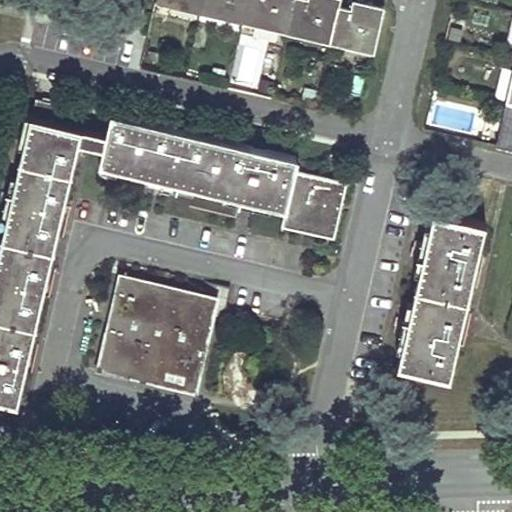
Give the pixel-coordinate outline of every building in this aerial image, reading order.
[(156,0),(156,3),(201,13),(203,0),(156,0)] [(203,0),(201,13),(245,23),(250,0),(203,0)] [(250,0),(245,23),(288,33),(295,0),(250,0)] [(295,0),(288,33),(332,43),(340,5),(341,2),(329,0),(295,0)] [(340,5),(332,43),(374,53),(383,13),(365,9),(367,2),(359,0),(352,0),(351,8),(340,5)] [(383,13),(384,6),(367,2),(365,9),(383,13)] [(254,79),(259,49),(247,47),(242,77),(254,79)] [(32,118),(53,123),(57,104),(36,100),(32,118)] [(511,103),(506,102),(496,144),(511,147),(511,103)] [(53,123),(32,118),(31,118),(0,249),(0,402),(17,407),(79,143),(104,148),(100,164),(287,208),(284,221),(331,231),(343,181),(296,170),(299,157),(111,113),(106,135),(53,123)] [(484,222),(434,211),(400,366),(450,377),(484,222)] [(157,298),(137,293),(117,289),(105,340),(111,341),(105,366),(198,388),(212,329),(206,327),(212,301),(159,289),(157,298)]
